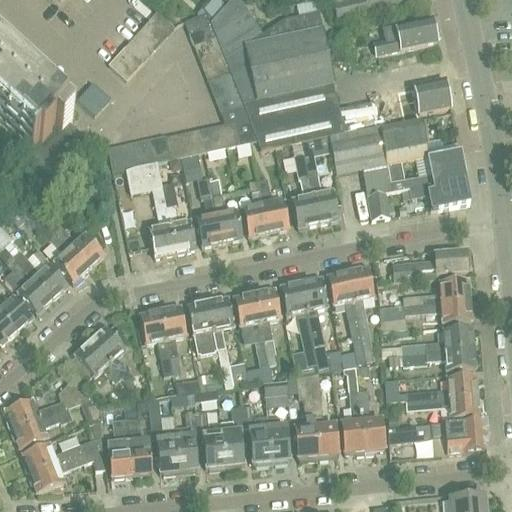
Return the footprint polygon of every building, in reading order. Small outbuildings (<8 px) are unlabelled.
[(227,8),(215,0),(203,14),(215,21),(227,8)] [(225,62),(263,37),(238,0),(234,0),(227,8),(215,21),(210,26),(211,29),(216,40),(220,51),(225,62)] [(374,0),(363,0),(333,7),(337,22),(377,13),(374,0)] [(149,24),(167,40),(175,31),(157,15),(149,24)] [(211,29),(210,26),(206,16),(184,25),(189,38),(211,29)] [(345,137),(339,112),(333,88),(335,87),(319,16),(283,23),(263,37),(225,62),(229,74),(234,85),(238,96),(244,109),(261,155),(291,148),(300,146),(318,143),(327,141),(345,137)] [(376,61),(436,47),(431,23),(383,34),(386,44),(374,47),(376,61)] [(158,49),(167,40),(149,24),(141,33),(158,49)] [(194,49),(216,40),(211,29),(189,38),(194,49)] [(151,58),(158,49),(141,33),(133,42),(151,58)] [(198,60),(220,51),(216,40),(194,49),(198,60)] [(143,67),(151,58),(133,42),(125,51),(143,67)] [(135,76),(143,67),(125,51),(117,60),(135,76)] [(225,62),(220,51),(198,60),(202,71),(225,62)] [(0,125),(31,153),(27,158),(51,180),(85,142),(69,128),(73,123),(64,115),(63,116),(0,58),(0,125)] [(127,85),(135,76),(117,60),(109,69),(127,85)] [(207,82),(229,74),(225,62),(202,71),(207,82)] [(211,94),(234,85),(229,74),(207,82),(211,94)] [(419,117),(450,111),(444,82),(379,94),(382,109),(394,107),(393,102),(415,98),(419,117)] [(216,105),(238,96),(234,85),(211,94),(216,105)] [(84,96),(102,112),(111,103),(93,87),(84,96)] [(94,121),(102,112),(84,96),(76,104),(94,121)] [(243,109),(244,109),(238,96),(216,105),(220,116),(243,109)] [(345,138),(376,132),(371,106),(339,112),(345,137),(345,138)] [(240,148),(257,144),(243,109),(220,116),(224,127),(224,128),(236,125),(240,148)] [(420,123),(376,132),(345,138),(345,137),(327,141),(335,179),(361,173),(365,193),(383,189),(380,170),(404,165),(426,161),(420,123)] [(217,153),(240,148),(236,125),(224,128),(224,127),(212,130),(217,153)] [(205,156),(217,153),(212,130),(200,133),(205,156)] [(194,158),(205,156),(200,133),(189,135),(194,158)] [(182,161),(194,158),(189,135),(177,138),(182,161)] [(170,163),(180,161),(182,161),(177,138),(165,140),(170,163)] [(170,163),(165,140),(165,139),(148,143),(153,167),(156,166),(157,166),(170,163)] [(137,170),(153,167),(148,143),(131,147),(136,171),(137,170)] [(331,197),(320,199),(312,160),(321,158),(318,143),(300,146),(317,229),(338,224),(331,197)] [(297,233),(317,229),(300,146),(291,148),(303,202),(291,205),(297,233)] [(124,173),(136,171),(131,147),(119,149),(124,173)] [(112,176),(124,173),(119,149),(107,152),(112,176)] [(385,199),(410,194),(465,182),(460,158),(415,167),(419,183),(409,185),(404,165),(380,170),(383,189),(385,199)] [(200,159),(182,163),(184,175),(202,171),(200,159)] [(181,173),(179,162),(168,164),(170,175),(181,173)] [(165,211),(161,191),(156,166),(153,167),(137,170),(136,171),(126,175),(131,198),(152,194),(160,232),(148,234),(154,262),(174,258),(165,211)] [(432,215),(470,208),(465,182),(410,194),(412,202),(429,199),(432,215)] [(236,215),(224,218),(217,183),(208,185),(221,247),(242,243),(236,215)] [(271,208),(267,190),(266,184),(257,185),(268,238),(289,233),(283,206),(271,208)] [(203,204),(207,221),(195,224),(201,252),(221,247),(208,185),(197,187),(201,204),(203,204)] [(247,242),(268,238),(257,185),(248,187),(253,212),(241,214),(247,242)] [(165,211),(174,258),(195,254),(189,226),(177,228),(174,210),(176,210),(172,189),(161,191),(165,211)] [(383,189),(365,193),(371,224),(390,221),(385,199),(383,189)] [(101,207),(89,210),(93,229),(105,227),(101,207)] [(88,274),(44,225),(29,210),(22,217),(49,246),(50,246),(62,259),(53,267),(72,288),(88,274)] [(75,247),(63,233),(51,219),(44,225),(88,274),(103,260),(84,239),(75,247)] [(0,247),(3,250),(12,242),(0,229),(0,247)] [(39,278),(26,264),(18,255),(12,260),(14,263),(51,305),(67,291),(48,270),(39,278)] [(393,287),(419,285),(437,284),(437,279),(466,277),(465,256),(434,258),(434,263),(392,266),(393,287)] [(36,319),(51,305),(14,263),(7,269),(25,290),(17,297),(36,319)] [(374,361),(365,322),(361,304),(373,301),(367,273),(347,277),(364,363),(374,361)] [(356,364),(364,363),(347,277),(327,282),(333,310),(344,308),(356,364)] [(327,377),(318,333),(314,315),(326,312),(321,284),(300,288),(317,372),(318,378),(327,377)] [(378,312),(469,305),(467,284),(438,287),(439,298),(377,304),(378,312)] [(309,374),(317,372),(300,288),(280,293),(285,321),(297,318),(309,374)] [(267,367),(276,365),(268,325),(280,323),(274,295),(264,297),(262,295),(256,296),(256,299),(254,299),(263,346),(267,367)] [(253,344),(258,368),(267,367),(263,346),(254,299),(252,300),(250,297),(244,298),(244,301),(233,303),(239,331),(240,331),(243,346),(253,344)] [(3,309),(0,305),(0,319),(16,337),(32,323),(12,301),(3,309)] [(228,371),(224,352),(221,334),(232,332),(227,304),(207,308),(215,354),(216,354),(220,377),(223,393),(232,392),(229,376),(228,371)] [(404,319),(422,318),(441,316),(442,328),(471,326),(469,305),(378,312),(380,335),(405,333),(404,319)] [(207,356),(215,354),(207,308),(186,312),(192,340),(203,338),(207,356)] [(181,377),(178,361),(174,343),(185,340),(180,312),(159,316),(172,379),(181,377)] [(164,381),(172,379),(159,316),(139,321),(145,349),(157,347),(164,381)] [(16,337),(0,319),(0,350),(0,351),(16,337)] [(134,383),(128,376),(115,362),(124,354),(105,332),(89,346),(121,382),(127,389),(134,383)] [(382,361),(389,360),(473,353),(471,333),(442,335),(443,347),(381,352),(382,361)] [(114,388),(121,382),(89,346),(74,360),(93,382),(102,374),(114,388)] [(390,368),(426,366),(445,364),(446,376),(474,374),(473,353),(389,360),(390,368)] [(244,368),(228,371),(229,376),(232,392),(248,389),(248,388),(245,371),(244,368)] [(358,382),(369,381),(368,371),(356,372),(358,382)] [(359,409),(358,395),(357,392),(355,372),(343,374),(344,378),(347,380),(349,393),(352,428),(341,430),(344,459),(354,458),(356,461),(365,460),(359,409)] [(201,396),(223,393),(220,377),(198,381),(198,383),(201,396)] [(310,379),(318,465),(328,464),(327,460),(338,459),(335,430),(323,431),(317,378),(310,379)] [(308,466),(318,465),(310,379),(296,382),(299,406),(303,405),(306,433),(294,434),(297,463),(308,462),(308,466)] [(406,406),(477,401),(475,380),(447,382),(448,394),(405,398),(406,406)] [(81,407),(92,403),(72,382),(57,395),(62,406),(35,416),(31,405),(27,406),(25,405),(20,406),(20,409),(5,415),(8,425),(6,428),(8,433),(12,433),(12,434),(68,412),(81,407)] [(178,400),(201,396),(198,383),(175,387),(178,400)] [(263,387),(264,401),(287,398),(286,384),(263,387)] [(143,406),(130,391),(128,391),(124,408),(143,406)] [(359,409),(365,460),(373,459),(374,456),(385,455),(382,425),(370,426),(367,394),(358,395),(359,409)] [(406,416),(431,414),(449,412),(450,424),(478,422),(477,401),(406,406),(406,416)] [(92,403),(81,407),(90,429),(100,425),(99,412),(92,403)] [(161,433),(159,421),(157,403),(147,405),(149,422),(151,444),(155,443),(159,478),(162,478),(163,480),(178,478),(174,432),(161,433)] [(271,469),(267,424),(266,422),(254,423),(253,410),(242,411),(244,435),(248,435),(251,468),(255,468),(255,470),(271,469)] [(240,435),(244,435),(242,411),(231,412),(232,426),(220,427),(224,473),(240,472),(240,470),(243,469),(240,435)] [(42,432),(59,426),(60,429),(73,424),(68,412),(12,434),(13,435),(11,439),(12,443),(16,444),(20,454),(46,443),(42,432)] [(224,473),(220,427),(208,428),(206,416),(195,417),(198,439),(202,439),(205,473),(209,473),(209,475),(224,473)] [(194,440),(198,439),(195,417),(185,418),(186,431),(174,432),(178,478),(194,477),(194,474),(197,474),(194,440)] [(388,420),(389,428),(399,428),(399,419),(388,420)] [(140,448),(139,436),(137,420),(125,422),(131,481),(151,479),(148,447),(140,448)] [(110,483),(131,481),(125,422),(112,423),(115,450),(107,451),(110,483)] [(286,430),(278,431),(277,423),(267,424),(271,469),(287,467),(287,465),(290,464),(286,430)] [(388,449),(445,445),(446,459),(481,455),(481,452),(486,451),(485,435),(487,435),(486,425),(445,429),(445,428),(387,432),(388,449)] [(88,455),(103,450),(102,440),(53,460),(48,448),(22,459),(26,469),(23,472),(25,476),(29,477),(29,479),(88,455)] [(60,476),(96,462),(98,474),(105,473),(103,450),(88,455),(29,479),(30,480),(28,483),(30,488),(33,488),(37,498),(64,487),(60,476)] [(448,511),(485,511),(484,501),(448,504),(448,511)]
